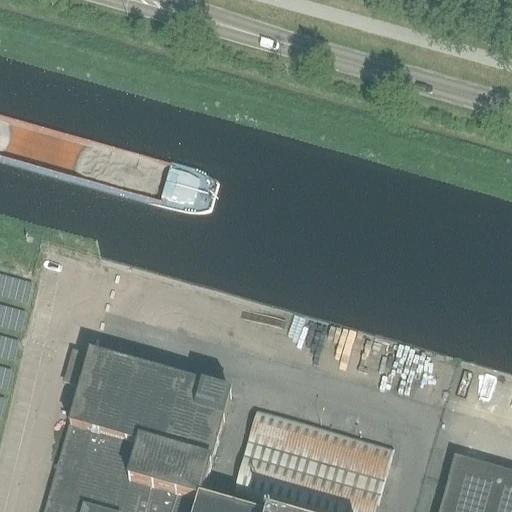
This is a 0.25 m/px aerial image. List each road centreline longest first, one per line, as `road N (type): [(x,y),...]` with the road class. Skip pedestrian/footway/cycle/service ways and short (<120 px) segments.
road 1 (unknown): [(0,511),(49,320),(55,305),(73,301),(385,410),(420,458),(407,511)]
road 2 (secondary): [(142,0),(511,107)]
